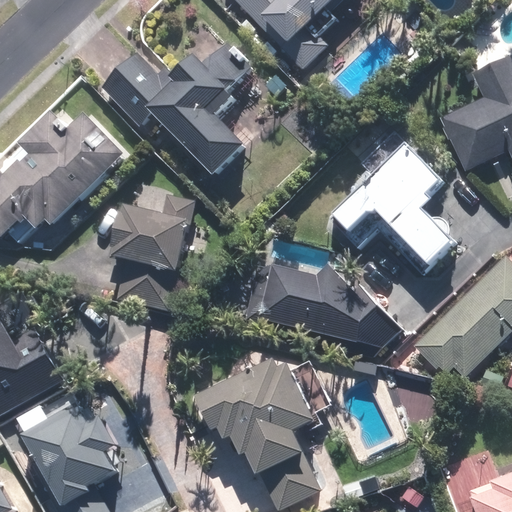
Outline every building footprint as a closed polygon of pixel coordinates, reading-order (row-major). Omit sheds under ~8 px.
[(230,0),(303,73),(326,50),(306,29),(335,0),(230,0)] [(147,119),(210,182),(242,150),(213,121),(230,104),(224,97),(253,69),(227,42),(198,71),(188,62),(171,79),(165,72),(157,81),(134,57),(99,92),(136,130),(147,119)] [(440,121),(463,175),(508,155),(511,164),(511,68),(508,60),(470,77),(482,103),(440,121)] [(42,227),(48,233),(120,162),(80,121),(63,137),(46,120),(0,165),(0,242),(20,223),(33,235),(42,227)] [(376,236),(419,278),(450,248),(417,215),(427,206),(421,200),(439,183),(392,136),(359,168),(371,180),(328,222),(358,253),(376,236)] [(120,211),(107,262),(124,266),(115,302),(166,315),(194,205),(166,198),(160,221),(120,211)] [(511,267),(504,259),(412,349),(443,380),(452,371),(462,382),(511,333),(511,267)] [(244,324),(355,348),(381,352),(400,333),(357,289),(350,297),(337,284),(324,271),(316,279),(267,268),(255,275),(244,324)] [(0,328),(0,419),(63,385),(33,331),(9,344),(0,328)] [(269,364),(191,402),(208,437),(214,434),(220,446),(227,443),(236,462),(241,460),(251,481),(258,478),(274,511),(282,511),(317,495),(289,437),(311,426),(283,368),(273,373),(269,364)] [(18,442),(56,511),(107,511),(93,486),(109,477),(98,458),(110,451),(95,423),(83,429),(73,412),(18,442)] [(511,511),(511,478),(463,496),(468,511),(511,511)]
